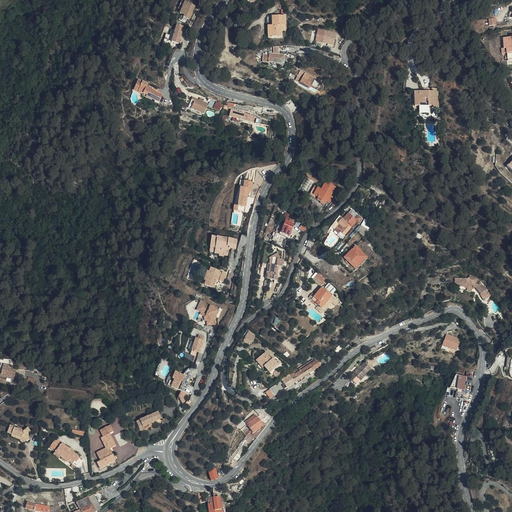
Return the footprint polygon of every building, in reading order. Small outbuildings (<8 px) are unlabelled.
[(195,6),(184,1),(180,10),(179,13),(183,15),(183,17),(190,20),(195,6)] [(281,27),(285,27),(285,17),(272,17),(272,26),(271,26),(271,38),(282,38),(281,31),(281,27)] [(179,44),(185,27),(177,25),(172,42),(179,44)] [(325,31),(324,33),(322,41),(322,42),(333,45),(335,35),(325,31)] [(322,41),(324,33),(313,32),(313,35),(312,34),(311,39),(322,41)] [(509,38),(501,39),(503,50),(505,50),(506,54),(511,54),(511,51),(511,36),(509,37),(509,38)] [(279,63),(283,63),(285,61),(285,54),(277,54),(277,48),(272,48),(271,55),(267,55),(267,57),(261,57),(262,65),(271,65),(271,63),(277,63),(279,63)] [(300,72),(297,77),(302,80),(300,84),(310,88),(311,86),(318,90),(322,82),(300,72)] [(138,81),(136,86),(140,88),(139,91),(144,93),(143,95),(142,97),(147,98),(147,97),(156,101),(160,102),(164,94),(152,90),(153,89),(149,87),(148,89),(146,88),(148,85),(138,81)] [(140,88),(136,86),(134,91),(143,95),(144,93),(139,91),(140,88)] [(426,110),(436,110),(435,90),(430,90),(429,93),(412,93),(412,105),(415,105),(416,107),(416,114),(426,114),(426,110)] [(194,103),(191,109),(204,115),(209,104),(203,102),(199,100),(193,97),(191,102),(194,103)] [(255,117),(231,111),(229,117),(253,123),(255,117)] [(511,159),(503,169),(507,172),(511,178),(511,159)] [(324,201),(327,203),(328,202),(332,203),(335,197),(332,196),(336,187),(328,183),(323,191),(316,187),(311,198),(322,204),(324,201)] [(238,216),(242,201),(240,201),(238,204),(236,204),(233,214),(238,216)] [(344,218),(343,219),(351,229),(358,224),(351,215),(346,219),(344,218)] [(351,229),(343,219),(338,223),(341,228),(337,231),(341,237),(351,229)] [(292,225),(288,223),(284,222),(280,233),(288,236),(292,225)] [(214,253),(219,254),(219,252),(224,252),(224,254),(229,255),(230,249),(230,246),(237,247),(238,239),(227,238),(227,239),(211,237),(209,252),(214,252),(214,253)] [(367,259),(357,248),(345,257),(355,269),(367,259)] [(274,281),(274,284),(276,285),(282,273),(281,272),(283,262),(279,261),(279,259),(276,255),(270,258),(272,262),(269,276),(267,276),(266,280),(274,281)] [(264,282),(274,284),(274,281),(266,280),(267,276),(269,276),(272,262),(270,258),(269,259),(264,282)] [(219,272),(211,268),(209,273),(207,272),(203,281),(205,281),(204,286),(213,289),(217,278),(219,279),(218,281),(223,283),(227,275),(222,273),(221,274),(219,273),(219,272)] [(326,282),(318,274),(313,280),(321,287),(326,282)] [(469,288),(475,290),(476,289),(479,290),(481,288),(483,289),(490,302),(497,298),(489,283),(485,282),(485,280),(478,276),(476,279),(462,279),(462,290),(469,290),(469,288)] [(331,283),(325,287),(330,294),(336,290),(331,283)] [(340,303),(322,287),(315,296),(312,294),(309,298),(317,305),(325,312),(333,303),(337,306),(340,303)] [(213,320),(215,315),(218,317),(221,309),(219,308),(217,311),(199,302),(196,308),(206,313),(205,315),(208,316),(208,325),(213,325),(213,320)] [(196,308),(195,310),(199,312),(198,314),(202,317),(205,315),(206,313),(196,308)] [(247,344),(254,339),(246,333),(240,339),(247,344)] [(450,352),(454,353),(458,341),(446,336),(441,349),(450,352)] [(203,342),(197,339),(192,351),(198,354),(203,342)] [(270,359),(263,353),(257,359),(260,362),(258,363),(262,367),(264,366),(270,372),(276,366),(278,364),(275,361),(274,361),(271,358),(270,359)] [(261,369),(262,367),(258,363),(260,362),(257,359),(254,361),(261,369)] [(318,362),(270,389),(273,395),(320,368),(318,362)] [(15,378),(17,369),(9,367),(10,364),(4,363),(2,372),(0,371),(0,377),(2,378),(0,385),(6,386),(7,379),(12,380),(12,377),(15,378)] [(366,374),(359,369),(354,375),(353,374),(347,381),(348,382),(344,386),(347,388),(351,384),(356,388),(361,382),(360,381),(366,374)] [(178,382),(181,375),(173,372),(170,379),(173,379),(170,387),(177,390),(180,382),(178,382)] [(466,391),(467,378),(458,377),(457,391),(466,391)] [(177,399),(185,403),(189,394),(182,390),(177,399)] [(150,430),(149,428),(148,426),(151,424),(160,420),(157,414),(136,425),(140,434),(150,430)] [(264,426),(267,423),(258,416),(244,427),(239,431),(246,439),(256,432),(253,429),(255,428),(254,426),(260,423),(264,426)] [(10,427),(7,435),(13,437),(14,435),(22,438),(21,439),(26,444),(30,440),(26,437),(30,432),(27,429),(24,433),(15,430),(16,428),(10,427)] [(104,453),(108,451),(113,449),(107,437),(112,435),(108,428),(98,433),(101,440),(99,441),(103,450),(104,453)] [(111,433),(117,446),(119,445),(114,432),(111,433)] [(21,441),(25,445),(26,444),(21,439),(22,438),(14,435),(13,437),(13,439),(21,441)] [(80,458),(56,439),(49,448),(70,464),(71,463),(74,465),(80,458)] [(110,454),(108,451),(104,453),(103,450),(93,456),(96,461),(110,454)] [(114,462),(110,454),(96,461),(98,464),(96,465),(99,471),(114,462)] [(210,481),(215,480),(213,473),(211,473),(210,471),(205,472),(208,482),(210,481)] [(76,511),(90,511),(96,508),(91,496),(74,503),(76,510),(77,511),(76,511)] [(27,508),(43,511),(48,511),(50,507),(27,503),(27,508)]
